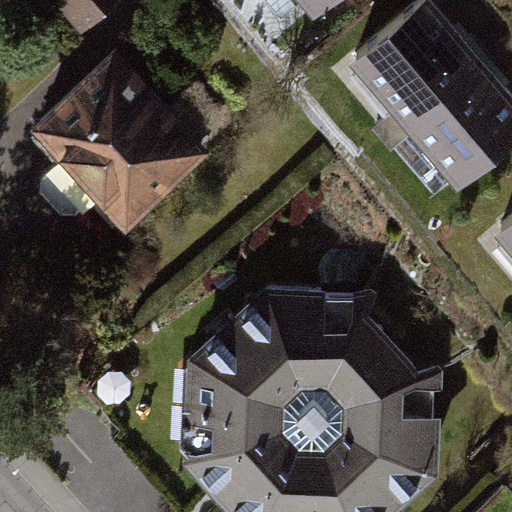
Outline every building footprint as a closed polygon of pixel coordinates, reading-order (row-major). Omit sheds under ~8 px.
[(55,0),(79,26),(108,0),(55,0)] [(303,0),(314,11),(326,0),(303,0)] [(369,129),(378,139),(479,53),(434,0),(411,0),(346,55),(392,109),(369,129)] [(114,37),(27,114),(34,122),(29,127),(50,151),(40,160),(38,180),(58,203),(78,202),(88,193),(111,218),(116,213),(123,221),(209,144),(114,37)] [(410,130),(453,182),(511,131),(511,90),(479,53),(378,139),(387,150),(410,130)] [(511,208),(493,224),(511,247),(511,208)] [(265,272),(185,343),(180,450),(235,511),(383,511),(437,464),(443,357),(372,278),(265,272)]
